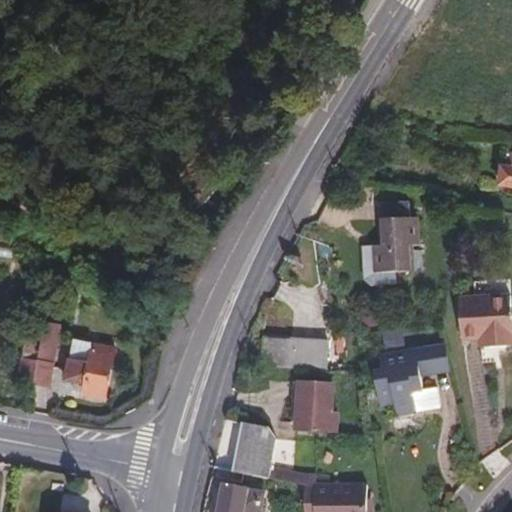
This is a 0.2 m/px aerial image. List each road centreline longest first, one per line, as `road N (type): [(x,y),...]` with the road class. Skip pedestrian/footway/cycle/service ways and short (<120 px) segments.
road 1 (secondary): [(402,0),(267,215),(215,338),(171,477)]
road 2 (residential): [(0,439),(171,477)]
